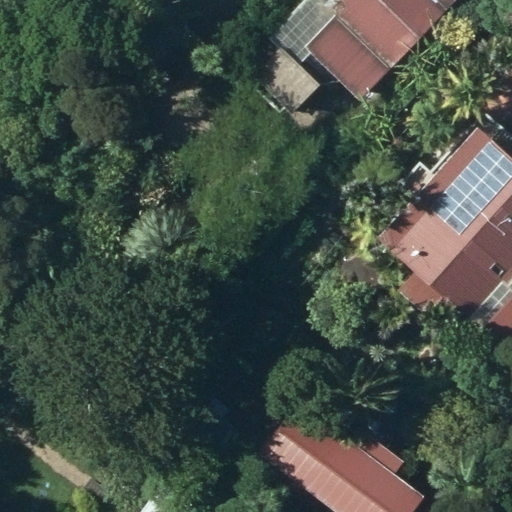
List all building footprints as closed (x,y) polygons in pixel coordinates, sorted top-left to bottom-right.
[(364,100),(461,0),(336,0),(331,5),(343,15),(310,50),(364,100)] [(326,86),(284,48),(257,79),(299,117),(326,86)] [(511,156),(482,129),(383,238),(421,273),(399,296),(434,327),(455,303),(511,354),(511,156)] [(248,437),(199,397),(178,425),(227,464),(248,437)] [(418,511),(429,497),(400,475),(410,462),(371,435),(362,445),(305,404),(266,458),(334,507),(329,511),(418,511)]
